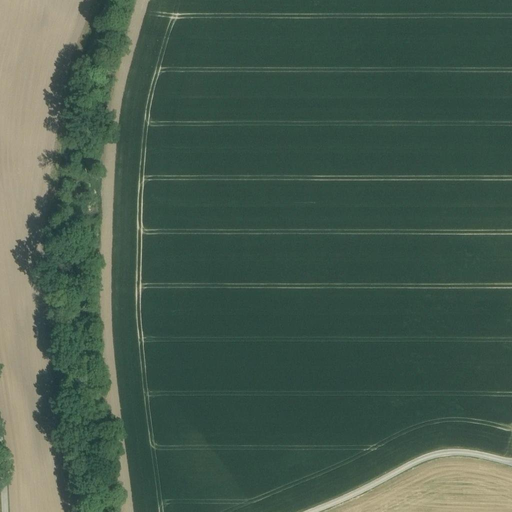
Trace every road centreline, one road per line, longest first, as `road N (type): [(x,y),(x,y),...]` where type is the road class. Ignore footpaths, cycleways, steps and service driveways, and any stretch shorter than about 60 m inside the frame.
road 1 (secondary): [(297,511),(454,402),(511,272)]
road 2 (unclassified): [(511,462),(433,454),(312,511)]
